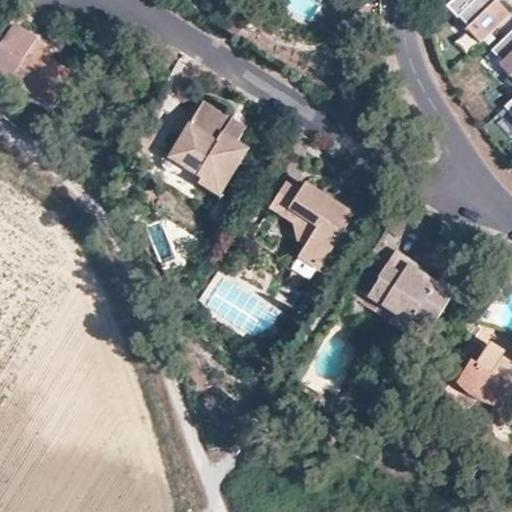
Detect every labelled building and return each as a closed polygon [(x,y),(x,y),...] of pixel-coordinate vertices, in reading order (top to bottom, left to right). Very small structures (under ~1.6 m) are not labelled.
[(455,0),(450,5),(460,18),(462,16),(471,27),(469,29),(482,44),(511,16),(511,13),(499,0),(497,0),(496,1),(494,0),(455,0)] [(46,57),(36,51),(41,43),(14,26),(0,46),(0,73),(37,98),(46,85),(62,96),(76,77),(46,57)] [(511,32),(495,49),(506,59),(500,64),(511,75),(511,101),(509,105),(511,108),(511,32)] [(41,43),(36,51),(46,57),(51,49),(41,43)] [(235,123),(205,105),(169,163),(202,182),(200,187),(221,199),(249,151),(240,147),(245,137),(230,130),(235,123)] [(235,123),(230,130),(245,137),(249,131),(235,123)] [(270,209),(295,224),(298,242),(306,247),(299,259),(319,271),(354,216),(306,186),(301,193),(286,184),(270,209)] [(386,230),(401,240),(406,224),(406,221),(403,218),(396,213),(386,230)] [(437,320),(453,296),(408,268),(412,263),(395,252),(375,278),(379,280),(363,305),(390,322),(395,314),(410,323),(413,315),(433,328),(423,343),(430,348),(444,326),(437,320)] [(433,328),(413,315),(410,323),(395,314),(390,322),(423,343),(433,328)] [(511,366),(511,367),(500,359),(505,354),(488,345),(485,351),(478,349),(473,366),(457,383),(466,392),(475,399),(486,404),(496,408),(501,400),(511,406),(511,366)] [(511,358),(505,354),(500,359),(511,367),(511,366),(511,358)] [(511,406),(501,400),(496,408),(490,416),(504,425),(511,413),(511,406)]
